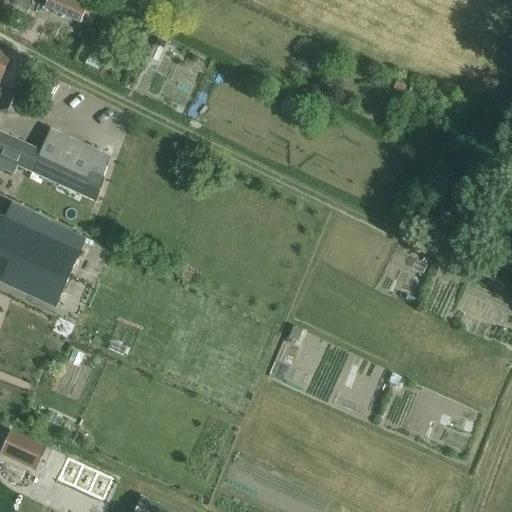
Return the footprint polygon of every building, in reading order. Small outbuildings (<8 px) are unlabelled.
[(71,0),(47,0),(44,8),(80,24),(88,8),(71,0)] [(0,83),(11,59),(0,54),(0,83)] [(0,89),(0,112),(17,116),(23,100),(10,95),(10,93),(0,89)] [(0,168),(13,175),(17,167),(32,173),(82,197),(95,203),(104,182),(112,158),(51,130),(41,152),(0,133),(0,168)] [(47,222),(10,205),(5,219),(0,216),(0,283),(55,309),(86,240),(47,222)] [(10,432),(0,453),(0,454),(36,471),(46,449),(10,432)] [(177,511),(143,496),(135,511),(177,511)]
